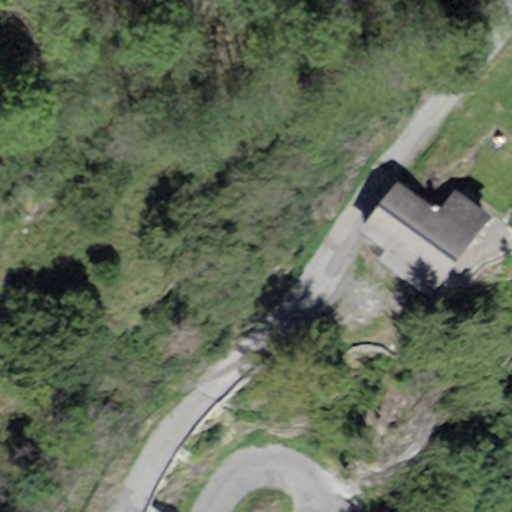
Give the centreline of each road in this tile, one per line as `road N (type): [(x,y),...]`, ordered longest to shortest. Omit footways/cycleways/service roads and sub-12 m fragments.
road 1 (unclassified): [(511,16),(363,200),(299,303),(155,457),(128,511)]
road 2 (unclassified): [(212,511),(237,478),(261,465),(289,467),(314,482),(321,511)]
